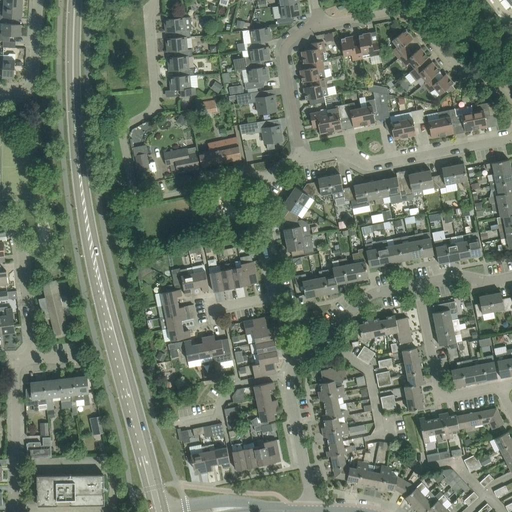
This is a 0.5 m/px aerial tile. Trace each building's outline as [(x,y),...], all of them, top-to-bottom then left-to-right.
[(282,18),(277,19),(278,25),(292,23),(291,17),(301,15),(299,2),(280,5),(282,18)] [(0,22),(3,23),(11,23),(11,17),(22,18),(22,7),(4,6),(4,12),(0,11),(0,22)] [(176,31),(176,37),(186,36),(186,37),(190,36),(190,30),(192,30),(191,17),(185,17),(175,18),(165,19),(166,32),(176,31)] [(237,20),(236,27),(243,28),(244,27),(244,22),(245,21),(237,20)] [(11,23),(3,23),(3,29),(0,29),(0,40),(3,41),(10,41),(10,35),(21,36),(21,24),(11,23)] [(394,23),(390,26),(395,32),(399,29),(394,23)] [(270,26),(249,30),(251,42),(237,44),(238,51),(242,50),(263,47),(262,41),(272,40),(270,26)] [(392,50),(398,58),(409,49),(405,45),(413,38),(406,29),(392,40),(397,46),(392,50)] [(361,52),(362,52),(363,58),(370,56),(381,54),(380,51),(378,42),(372,43),(370,32),(358,35),(360,45),(361,52)] [(186,36),(176,37),(166,38),(167,51),(178,51),(178,57),(188,56),(192,56),(192,49),(187,49),(186,37),(186,36)] [(353,60),(363,58),(362,52),(361,52),(360,45),(354,46),(352,36),(341,38),(343,48),(344,55),(351,54),(353,60)] [(321,60),(321,59),(322,59),(327,58),(325,51),(324,41),(311,43),(312,49),(302,51),(304,63),(310,62),(321,60)] [(268,46),(263,47),(242,50),(243,58),(245,57),(246,58),(237,61),(238,70),(247,69),(261,67),(261,61),(270,59),(268,46)] [(409,49),(398,58),(405,66),(410,62),(415,68),(420,64),(428,57),(421,48),(413,54),(409,49)] [(8,56),(3,56),(3,67),(2,77),(14,78),(16,54),(9,54),(8,56)] [(179,70),(180,76),(190,75),(190,76),(194,75),(193,68),(189,68),(188,56),(178,57),(168,57),(169,71),(179,70)] [(326,77),(324,69),(322,59),(321,59),(321,60),(310,62),(311,68),(300,70),(302,82),(313,80),(319,78),(326,77)] [(422,85),(423,84),(426,82),(434,76),(440,71),(432,62),(424,68),(420,64),(415,68),(410,72),(416,80),(417,79),(422,85)] [(249,82),(245,82),(246,89),(260,87),(259,81),(269,79),(267,66),(261,67),(247,69),(249,82)] [(426,82),(423,84),(430,92),(435,88),(440,94),(446,90),(453,83),(446,74),(438,81),(434,76),(426,82)] [(190,75),(180,76),(170,77),(171,90),(181,89),(182,95),(192,95),(195,94),(195,87),(191,88),(190,76),(190,75)] [(306,99),(309,99),(329,95),(328,87),(326,81),(333,79),(332,75),(326,77),(319,78),(313,80),(314,86),(304,88),(306,99)] [(218,82),(213,90),(218,93),(221,89),(221,88),(223,86),(218,82)] [(243,92),(242,85),(229,87),(229,90),(230,92),(230,94),(243,92)] [(265,90),(248,93),(237,94),(237,98),(238,104),(257,101),(259,113),(276,111),(275,102),(274,95),(266,96),(265,90)] [(380,97),(382,110),(387,130),(392,128),(394,139),(405,137),(402,119),(391,122),(385,94),(379,93),(380,97)] [(320,103),(326,101),(325,96),(329,96),(329,95),(309,99),(310,105),(320,103)] [(382,110),(380,97),(375,98),(374,98),(374,99),(375,101),(377,111),(382,110)] [(374,112),(373,112),(377,111),(374,99),(366,101),(367,106),(361,107),(364,124),(376,122),(374,112)] [(217,112),(215,100),(203,102),(205,112),(205,114),(211,113),(217,112)] [(472,105),(471,105),(476,129),(487,126),(485,117),(496,114),(493,101),(478,104),(479,110),(473,111),(472,105)] [(354,102),(349,103),(343,104),(346,117),(352,116),(354,127),(364,124),(361,107),(355,108),(354,102)] [(343,104),(337,105),(326,107),(327,108),(331,131),(342,129),(340,118),(346,117),(343,104)] [(476,129),(471,105),(455,108),(457,122),(463,120),(465,131),(476,129)] [(331,131),(327,108),(320,109),(321,111),(310,113),(312,124),(318,123),(320,133),(331,131)] [(457,122),(455,108),(438,112),(439,118),(443,135),(454,133),(452,123),(457,122)] [(423,109),(417,110),(420,123),(426,122),(424,112),(423,109)] [(402,119),(405,137),(416,134),(414,124),(420,123),(417,110),(411,111),(412,117),(402,119)] [(439,118),(438,112),(439,118),(429,120),(430,128),(432,137),(443,135),(439,118)] [(186,117),(183,114),(181,113),(178,118),(185,123),(188,118),(186,117)] [(282,132),(280,118),(239,124),(241,133),(245,132),(246,134),(263,131),(264,143),(266,143),(267,149),(275,148),(274,142),(282,140),(280,132),(282,132)] [(199,152),(200,157),(202,167),(241,158),(237,137),(208,143),(209,149),(199,152)] [(200,167),(198,158),(197,152),(188,154),(187,149),(165,153),(167,165),(171,164),(172,173),(200,167)] [(146,153),(136,155),(138,170),(149,168),(146,153)] [(494,167),(495,173),(511,170),(509,159),(486,164),(487,168),(494,167)] [(464,163),(453,165),(456,181),(463,180),(464,186),(468,185),(464,163)] [(443,174),(438,175),(440,188),(446,186),(445,184),(456,181),(453,165),(442,167),(443,174)] [(434,186),(435,189),(440,188),(438,175),(432,176),(431,170),(420,172),(423,189),(434,186)] [(490,181),(491,185),(511,181),(511,173),(511,170),(495,173),(497,180),(490,181)] [(404,182),(407,194),(413,193),(412,191),(423,189),(420,172),(409,174),(410,181),(404,182)] [(334,199),(335,198),(337,206),(349,203),(349,200),(351,199),(349,187),(343,188),(340,174),(329,176),(333,192),(334,199)] [(322,194),(333,192),(329,176),(318,178),(319,181),(313,182),(315,194),(321,193),(322,194)] [(402,202),(408,200),(407,194),(404,182),(399,183),(397,176),(386,178),(389,195),(390,195),(400,193),(402,202)] [(386,178),(376,181),(380,203),(384,203),(383,196),(389,195),(386,178)] [(376,204),(380,203),(376,181),(365,183),(368,199),(374,198),(376,204)] [(492,190),(498,188),(499,195),(511,192),(511,181),(491,185),(492,190)] [(310,195),(315,194),(313,182),(307,183),(302,191),(296,186),(289,196),(303,205),(310,195)] [(354,186),(349,187),(351,199),(353,209),(370,205),(368,199),(365,183),(354,185),(354,186)] [(498,202),(491,203),(492,207),(511,203),(511,192),(499,195),(496,195),(498,202)] [(286,223),(298,220),(297,215),(297,214),(303,205),(289,196),(283,205),(279,206),(280,210),(278,213),(281,215),(282,218),(285,217),(286,223)] [(483,201),(475,203),(476,210),(484,208),(483,201)] [(511,214),(511,203),(493,207),(492,207),(493,211),(499,210),(501,217),(503,216),(511,214)] [(462,207),(464,216),(474,214),(473,205),(462,207)] [(511,214),(503,216),(504,223),(495,224),(495,228),(499,228),(505,227),(511,225),(511,214)] [(284,229),(286,240),(302,236),(300,225),(299,226),(298,220),(286,223),(287,228),(284,229)] [(373,225),(362,227),(363,234),(374,232),(373,225)] [(511,225),(505,227),(499,228),(500,232),(506,231),(507,237),(511,236),(511,225)] [(420,230),(418,230),(419,233),(423,256),(434,254),(431,237),(424,238),(423,232),(422,233),(422,231),(420,231),(420,230)] [(439,263),(450,261),(445,238),(444,231),(433,233),(436,247),(439,263)] [(467,234),(471,257),(482,255),(479,238),(478,232),(471,233),(467,234)] [(423,256),(419,233),(414,234),(415,240),(409,241),(413,258),(423,256)] [(457,242),(461,259),(471,257),(467,234),(456,236),(457,242)] [(292,256),(302,254),(314,252),(311,235),(302,236),(286,240),(288,251),(291,250),(292,256)] [(402,260),(413,258),(409,241),(408,235),(397,237),(402,260)] [(461,259),(457,242),(456,236),(450,237),(445,238),(450,261),(461,259)] [(508,244),(502,245),(503,250),(511,247),(511,236),(507,237),(508,244)] [(381,265),(376,241),(375,237),(370,237),(371,243),(365,244),(370,267),(381,265)] [(393,244),(388,245),(391,263),(402,260),(397,237),(393,238),(392,238),(393,244)] [(381,265),(391,263),(388,245),(387,239),(376,241),(381,265)] [(369,277),(364,254),(363,248),(358,249),(359,252),(353,253),(358,279),(369,277)] [(358,279),(353,253),(352,253),(354,262),(348,263),(347,258),(343,258),(347,282),(358,279)] [(347,282),(343,258),(338,259),(339,265),(333,266),(334,274),(335,274),(337,284),(337,283),(347,282)] [(241,263),(241,266),(245,285),(258,283),(254,261),(241,263)] [(230,264),(235,287),(245,285),(241,266),(236,267),(235,263),(230,264)] [(235,287),(230,264),(219,266),(224,289),(235,287)] [(0,284),(8,284),(7,271),(2,271),(1,265),(0,265),(0,284)] [(335,274),(334,274),(328,276),(327,269),(327,266),(323,265),(322,266),(323,270),(328,293),(339,291),(337,283),(337,284),(335,274)] [(224,289),(219,266),(209,268),(210,272),(214,291),(224,289)] [(195,287),(192,273),(188,274),(187,268),(181,269),(180,267),(171,269),(175,286),(183,285),(185,295),(192,293),(191,288),(195,287)] [(210,290),(208,280),(205,270),(192,273),(195,287),(202,286),(203,291),(210,290)] [(320,277),(314,278),(317,295),(328,293),(323,270),(319,271),(320,277)] [(306,297),(317,295),(314,278),(307,280),(306,273),(301,274),(306,297)] [(60,294),(71,292),(68,278),(57,280),(60,294)] [(45,293),(58,290),(56,280),(43,283),(45,293)] [(181,289),(161,292),(155,294),(157,306),(178,302),(177,296),(182,295),(181,289)] [(39,299),(42,311),(45,311),(46,317),(51,316),(56,334),(68,331),(58,290),(45,293),(46,295),(47,297),(39,299)] [(505,311),(511,310),(508,297),(502,298),(501,292),(490,294),(493,311),(504,308),(505,311)] [(483,313),(493,311),(490,294),(479,296),(480,303),(475,304),(477,317),(483,315),(483,313)] [(178,302),(157,306),(164,305),(166,316),(186,313),(184,306),(179,307),(178,302)] [(0,307),(1,316),(3,333),(15,331),(12,308),(8,309),(8,306),(0,307)] [(433,312),(435,323),(452,320),(451,314),(457,313),(456,308),(443,310),(433,312)] [(169,328),(183,325),(181,320),(187,319),(196,317),(195,311),(189,312),(186,313),(166,316),(169,328)] [(386,334),(397,331),(398,331),(396,319),(395,315),(386,316),(387,319),(383,319),(386,334)] [(265,317),(244,321),(246,334),(253,332),(268,329),(268,328),(265,317)] [(408,317),(396,319),(398,331),(397,331),(399,343),(412,341),(408,317)] [(374,336),(386,334),(383,319),(379,320),(379,318),(371,320),(374,336)] [(435,323),(437,334),(460,329),(460,325),(458,319),(452,320),(435,323)] [(362,338),(374,336),(371,320),(363,321),(363,323),(359,324),(362,338)] [(183,325),(169,328),(171,340),(190,336),(189,330),(184,331),(183,325)] [(253,332),(255,342),(275,338),(273,327),(268,328),(268,329),(253,332)] [(461,334),(460,329),(437,334),(440,345),(449,343),(456,341),(455,335),(461,334)] [(211,356),(212,355),(214,363),(232,359),(230,351),(228,339),(222,341),(221,339),(216,340),(215,335),(207,336),(211,356)] [(211,356),(207,336),(202,337),(203,343),(196,344),(199,358),(211,356)] [(492,344),(490,337),(479,340),(480,347),(492,344)] [(255,342),(257,352),(277,349),(275,338),(255,342)] [(191,339),(174,343),(175,348),(180,347),(180,350),(186,349),(188,360),(199,358),(196,344),(192,345),(191,339)] [(357,356),(363,360),(370,349),(364,345),(363,348),(357,356)] [(496,354),(497,360),(501,377),(511,375),(507,352),(506,346),(495,348),(496,354)] [(404,362),(421,359),(420,351),(417,351),(417,347),(402,350),(404,362)] [(172,357),(179,356),(177,348),(170,350),(172,357)] [(257,352),(259,363),(274,361),(279,360),(277,349),(257,352)] [(375,353),(370,349),(363,360),(368,364),(374,355),(375,353)] [(160,351),(157,357),(156,357),(157,358),(163,361),(167,355),(160,351)] [(498,378),(496,368),(494,361),(493,354),(482,357),(487,380),(498,378)] [(473,365),(476,382),(487,380),(482,357),(478,357),(479,364),(473,365)] [(380,367),(392,365),(391,358),(378,360),(380,367)] [(407,374),(421,371),(421,367),(423,367),(421,359),(404,362),(407,374)] [(465,384),(476,382),(473,365),(472,359),(461,361),(465,384)] [(252,364),(253,367),(255,377),(276,373),(274,361),(259,363),(252,364)] [(455,386),(465,384),(461,361),(457,362),(458,368),(451,369),(455,386)] [(334,381),(338,381),(347,379),(345,366),(321,371),(323,382),(334,380),(334,381)] [(376,373),(377,380),(390,377),(389,371),(376,373)] [(405,387),(419,384),(426,383),(424,374),(422,375),(421,371),(407,374),(409,385),(404,386),(405,387)] [(74,377),(77,400),(84,399),(85,405),(90,404),(87,376),(74,377)] [(72,406),(73,406),(77,406),(76,400),(77,400),(74,377),(59,379),(61,396),(60,396),(61,402),(71,400),(72,406)] [(391,384),(390,377),(377,380),(379,386),(391,384)] [(48,403),(47,403),(47,409),(54,409),(53,397),(60,396),(61,396),(59,379),(45,380),(48,403)] [(39,404),(47,403),(48,403),(45,380),(31,382),(32,388),(26,388),(27,406),(34,405),(34,411),(40,410),(39,404)] [(318,391),(319,396),(343,391),(342,385),(335,387),(334,381),(334,380),(323,382),(320,383),(322,390),(318,391)] [(254,385),(257,397),(271,395),(269,389),(275,388),(274,382),(254,385)] [(407,399),(423,396),(422,387),(420,387),(419,384),(405,387),(407,399)] [(238,389),(232,396),(234,402),(246,400),(244,388),(238,389)] [(343,391),(319,396),(320,400),(324,400),(325,407),(339,404),(338,397),(345,396),(343,391)] [(394,394),(381,397),(382,403),(395,401),(394,394)] [(272,400),(271,395),(257,397),(259,409),(278,405),(277,399),(272,400)] [(407,399),(409,410),(424,408),(423,403),(425,403),(423,396),(407,399)] [(396,407),(395,401),(382,403),(383,410),(396,407)] [(323,415),(324,422),(338,419),(338,417),(348,414),(347,409),(340,410),(339,404),(325,407),(327,414),(323,415)] [(238,405),(225,409),(226,415),(231,414),(231,415),(240,413),(238,405)] [(254,426),(261,424),(269,423),(268,420),(275,419),(274,413),(280,412),(278,405),(259,409),(260,416),(257,416),(251,420),(254,426)] [(481,411),(484,423),(489,422),(492,429),(504,423),(497,408),(481,411)] [(481,411),(466,414),(468,426),(484,423),(481,411)] [(439,418),(435,418),(438,432),(441,432),(443,439),(453,437),(452,430),(453,429),(451,415),(449,416),(448,412),(439,414),(439,418)] [(231,414),(226,415),(228,421),(227,422),(228,429),(235,427),(234,421),(232,421),(231,415),(231,414)] [(453,429),(468,426),(466,414),(457,416),(456,414),(451,415),(453,429)] [(104,433),(100,416),(89,418),(93,435),(104,433)] [(438,432),(435,418),(425,420),(425,417),(420,418),(424,443),(430,442),(429,434),(438,432)] [(339,423),(338,419),(324,422),(325,427),(322,427),(323,432),(347,427),(346,422),(339,423)] [(40,423),(41,435),(49,434),(48,422),(40,423)] [(222,423),(210,425),(212,436),(212,437),(220,435),(221,437),(225,436),(224,429),(222,423)] [(273,430),(271,423),(262,425),(263,432),(273,430)] [(210,425),(198,427),(200,434),(204,433),(205,437),(212,436),(210,425)] [(327,436),(329,443),(342,440),(341,434),(348,432),(347,427),(323,432),(324,437),(327,436)] [(183,442),(190,440),(188,429),(181,430),(183,442)] [(495,438),(501,449),(511,443),(511,438),(508,431),(495,438)] [(52,457),(51,442),(51,437),(43,437),(43,445),(41,445),(41,442),(29,442),(29,446),(27,446),(28,458),(52,457)] [(264,442),(264,444),(265,444),(269,463),(281,461),(277,439),(264,442)] [(265,444),(264,444),(259,445),(258,440),(253,441),(254,446),(258,466),(269,463),(265,444)] [(328,456),(331,455),(343,453),(352,451),(351,445),(343,446),(342,440),(329,443),(330,450),(327,451),(328,456)] [(244,448),(243,448),(242,442),(235,444),(237,450),(233,450),(237,470),(248,468),(244,448)] [(243,444),(244,448),(248,468),(248,470),(252,469),(252,467),(258,466),(254,446),(253,442),(243,444)] [(511,443),(501,449),(506,460),(511,456),(511,443)] [(215,449),(209,450),(208,445),(202,446),(207,471),(213,470),(212,464),(218,463),(215,449)] [(207,471),(202,446),(203,452),(191,454),(194,468),(200,467),(201,472),(207,471)] [(215,449),(218,463),(223,462),(224,468),(231,466),(229,457),(227,446),(215,449)] [(439,452),(427,454),(428,462),(440,459),(439,452)] [(343,453),(331,455),(335,477),(347,479),(350,467),(345,466),(343,453)] [(467,466),(479,460),(476,454),(464,460),(467,466)] [(488,463),(485,456),(480,459),(482,465),(488,463)] [(354,486),(358,487),(363,461),(358,460),(356,468),(350,467),(347,479),(347,481),(354,482),(354,486)] [(482,466),(479,460),(467,466),(470,471),(482,466)] [(375,465),(368,464),(368,462),(364,461),(363,461),(358,487),(363,488),(364,484),(371,485),(374,471),(375,465)] [(377,490),(382,491),(387,466),(385,466),(382,465),(381,465),(380,472),(374,471),(371,485),(378,487),(377,490)] [(395,489),(401,492),(407,481),(398,476),(391,475),(392,467),(387,466),(382,491),(387,492),(387,489),(395,490),(395,489)] [(454,470),(453,469),(443,479),(448,484),(453,479),(456,482),(461,478),(454,470)] [(438,483),(443,478),(444,477),(439,471),(433,477),(438,483)] [(38,475),(38,505),(57,504),(57,499),(71,499),(71,504),(104,503),(104,474),(38,475)] [(484,487),(490,481),(494,478),(489,474),(480,482),(484,487)] [(461,478),(456,482),(451,487),(456,492),(461,487),(465,491),(469,487),(461,478)] [(407,501),(413,507),(425,496),(420,490),(426,485),(422,481),(416,486),(407,481),(401,492),(407,496),(406,497),(409,500),(407,501)] [(508,491),(505,485),(494,491),(497,496),(508,491)] [(429,500),(425,496),(413,507),(416,511),(419,511),(420,511),(419,511),(425,511),(428,510),(445,495),(441,491),(435,496),(435,495),(429,500)] [(469,505),(479,496),(474,491),(464,500),(469,505)] [(443,511),(447,509),(442,503),(448,498),(445,495),(428,510),(430,511),(443,511)] [(488,503),(478,511),(487,511),(492,508),(488,503)]
